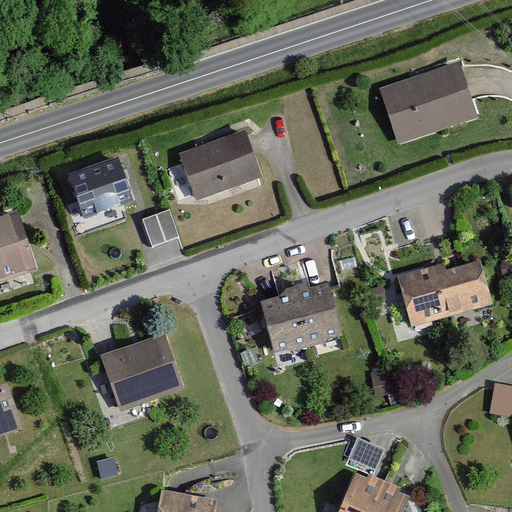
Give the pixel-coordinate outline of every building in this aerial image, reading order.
[(458,65),(381,91),(399,142),(476,116),(458,65)] [(244,133),(181,157),(197,199),(260,175),(244,133)] [(118,159),(70,175),(85,218),(133,202),(118,159)] [(143,220),(153,247),(179,237),(169,210),(143,220)] [(0,280),(35,270),(17,213),(0,217),(0,280)] [(480,262),(445,272),(457,314),(492,304),(480,262)] [(457,314),(445,272),(443,265),(398,278),(411,326),(457,314)] [(300,287),(291,289),(306,344),(342,334),(329,285),(308,291),(300,287)] [(306,344),(291,289),(284,291),(279,298),(262,303),(275,353),(306,344)] [(164,336),(102,357),(121,409),(182,388),(164,336)] [(7,386),(0,388),(0,434),(21,428),(7,386)] [(511,388),(497,387),(493,413),(511,415),(511,388)] [(357,476),(340,511),(373,511),(384,488),(357,476)] [(402,511),(409,499),(384,488),(373,511),(402,511)] [(214,511),(216,502),(164,492),(159,511),(214,511)]
